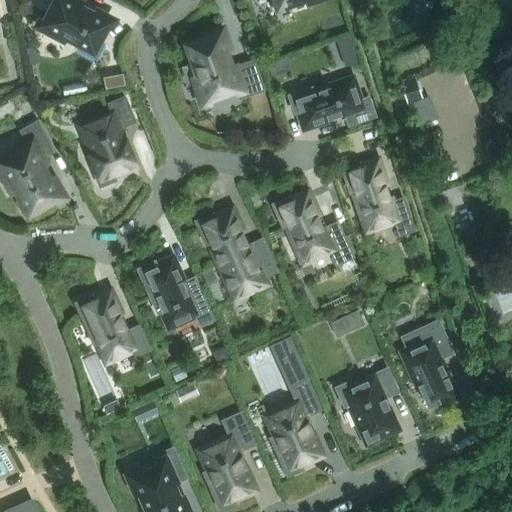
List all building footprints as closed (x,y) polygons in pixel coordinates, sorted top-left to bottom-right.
[(99,42),(110,21),(76,2),(76,0),(53,0),(40,24),(79,45),(77,49),(95,58),(103,43),(99,42)] [(273,0),(277,9),(296,3),(297,7),(316,0),(273,0)] [(232,68),(219,32),(185,43),(192,64),(183,67),(188,83),(197,80),(205,100),(237,89),(240,97),(263,89),(253,61),(232,68)] [(351,35),(336,40),(340,50),(354,45),(351,35)] [(105,87),(124,84),(122,74),(104,77),(105,87)] [(422,99),(415,78),(400,83),(407,104),(422,99)] [(368,98),(359,101),(351,79),(314,92),(312,87),(288,95),(294,112),(299,111),(304,127),(345,113),(349,124),(374,116),(368,98)] [(119,127),(134,121),(124,97),(109,103),(112,111),(79,125),(96,165),(92,167),(100,185),(115,179),(113,176),(135,166),(119,127)] [(60,196),(39,159),(53,150),(37,122),(21,131),(29,145),(0,161),(0,163),(20,200),(17,202),(24,214),(27,212),(29,214),(60,196)] [(359,162),(342,168),(350,192),(355,190),(367,228),(394,219),(400,234),(413,229),(402,198),(390,202),(377,162),(360,167),(359,162)] [(463,203),(457,187),(440,194),(446,209),(463,203)] [(338,227),(324,233),(306,193),(291,200),(289,196),(272,204),(282,226),(287,224),(303,261),(330,249),(337,263),(352,256),(338,226),(337,226),(338,227)] [(264,283),(262,277),(276,271),(262,239),(247,246),(231,210),(214,218),(212,213),(195,221),(205,244),(210,241),(235,296),(264,283)] [(200,292),(189,297),(172,258),(156,265),(154,261),(138,269),(158,312),(162,310),(169,325),(196,314),(201,324),(212,319),(200,292)] [(127,331),(109,292),(94,299),(92,295),(75,302),(94,344),(99,342),(107,359),(133,347),(136,355),(148,349),(138,326),(127,331)] [(354,328),(364,323),(358,310),(348,314),(354,328)] [(408,350),(403,352),(428,407),(455,395),(438,358),(451,352),(437,321),(402,337),(408,350)] [(223,345),(210,351),(216,364),(229,358),(223,345)] [(296,401),(264,415),(274,436),(270,438),(287,475),(302,468),(300,465),(322,455),(305,416),(320,409),(295,353),(278,361),(296,401)] [(348,404),(366,444),(399,429),(384,397),(397,391),(387,368),(352,384),(350,381),(336,387),(344,405),(348,404)] [(194,383),(188,386),(193,396),(199,393),(194,383)] [(116,400),(103,405),(106,413),(120,407),(116,400)] [(153,401),(145,405),(150,417),(158,413),(153,401)] [(204,472),(221,510),(235,503),(233,499),(255,489),(238,450),(253,443),(239,413),(223,421),(229,435),(198,450),(207,471),(204,472)] [(186,511),(173,483),(185,477),(172,449),(159,454),(162,461),(130,476),(147,511),(186,511)] [(12,467),(4,453),(0,455),(0,454),(0,473),(6,470),(7,471),(12,467)] [(35,511),(31,501),(7,511),(35,511)]
